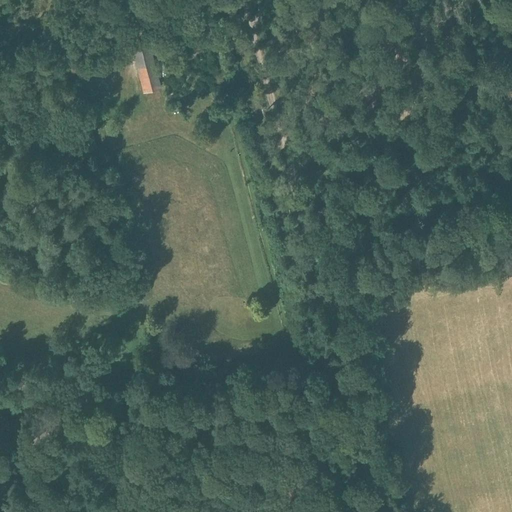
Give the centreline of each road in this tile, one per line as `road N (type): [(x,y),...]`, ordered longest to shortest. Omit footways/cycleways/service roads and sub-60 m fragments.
road 1 (track): [(246,5),(320,267)]
road 2 (track): [(0,63),(115,34),(138,12),(199,15),(246,5)]
road 3 (track): [(320,267),(384,511)]
road 4 (track): [(320,267),(371,255),(400,225),(511,200)]
